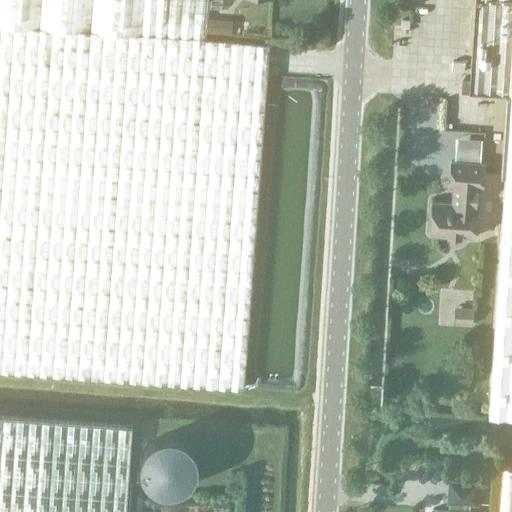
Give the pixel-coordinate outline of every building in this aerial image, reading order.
[(0,0),(0,372),(243,391),(268,54),(207,49),(210,0),(0,0)] [(474,0),(469,89),(507,93),(486,413),(511,414),(511,1),(480,0),(474,0)] [(209,19),(208,33),(231,34),(232,21),(209,19)] [(451,161),(449,184),(453,185),(452,203),(432,201),(430,233),(475,236),(477,205),(476,204),(477,187),(481,187),(483,163),(451,161)] [(473,325),(473,309),(459,308),(459,324),(473,325)] [(0,511),(125,511),(132,425),(0,415),(0,511)] [(433,508),(432,511),(469,511),(468,510),(468,502),(476,502),(477,482),(450,480),(448,500),(450,501),(450,510),(435,509),(435,508),(433,508)]
